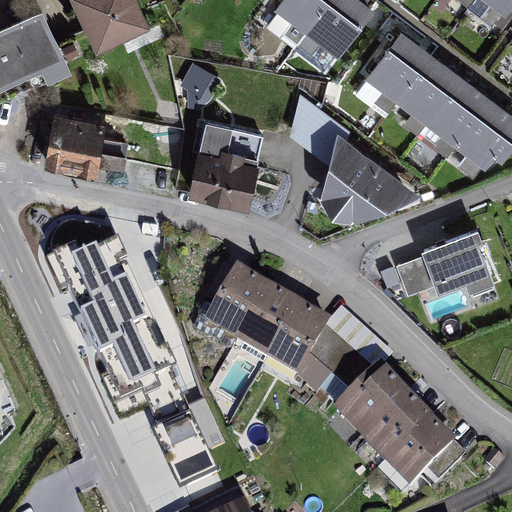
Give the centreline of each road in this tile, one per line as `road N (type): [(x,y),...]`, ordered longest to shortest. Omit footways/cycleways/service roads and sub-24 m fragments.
road 1 (residential): [(511,439),(326,266),(205,219),(81,191),(0,183)]
road 2 (tertiary): [(136,511),(0,225)]
